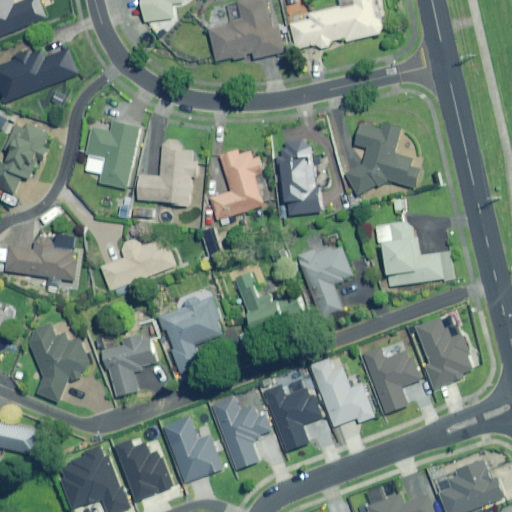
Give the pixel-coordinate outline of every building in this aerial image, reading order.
[(28,0),(15,5),(13,0),(0,0),(0,38),(48,19),(40,0),(28,0)] [(143,0),(147,22),(175,18),(173,4),(184,3),(183,0),(143,0)] [(273,30),(266,0),(252,0),(240,3),(244,23),(209,31),(216,62),(254,53),(256,60),(286,52),(280,28),(273,30)] [(347,38),(348,42),(387,34),(380,0),(355,0),(356,5),(302,16),(303,21),(292,24),(297,50),(319,45),(320,46),(321,47),(322,48),(323,48),(324,48),(326,48),(327,48),(328,48),(330,47),(331,47),(332,46),(333,45),(333,43),(334,42),(334,41),(347,38)] [(80,75),(70,50),(46,59),(43,51),(0,67),(0,86),(6,103),(80,75)] [(50,135),(18,122),(4,153),(12,157),(8,165),(0,161),(0,189),(14,196),(23,177),(30,180),(38,162),(43,164),(50,149),(45,147),(50,135)] [(141,128),(115,123),(113,133),(93,129),(88,156),(106,160),(101,183),(128,189),(141,128)] [(402,130),(380,125),(379,130),(360,125),(355,147),(369,150),(366,163),(347,171),(358,194),(377,188),(388,182),(416,189),(420,171),(412,169),(414,160),(396,155),(402,130)] [(290,202),(291,216),(322,213),(320,187),(316,187),(312,144),(306,145),(306,138),(286,140),(286,147),(280,147),(282,161),(283,175),(277,175),(278,186),(280,203),(290,202)] [(184,142),(166,140),(162,177),(140,175),(137,199),(189,205),(193,177),(198,178),(199,162),(194,162),(195,152),(183,151),(184,142)] [(254,160),(252,152),(240,156),(239,151),(221,157),(232,193),(211,199),(220,227),(230,224),(228,217),(264,207),(255,176),(264,173),(259,158),(254,160)] [(154,209),(133,207),(132,216),(153,218),(154,209)] [(387,276),(388,288),(453,279),(450,252),(422,256),(419,238),(414,239),(412,224),(376,228),(378,244),(382,244),(383,244),(386,273),(387,276)] [(177,266),(167,239),(141,249),(137,240),(123,245),(128,258),(101,268),(110,291),(177,266)] [(53,250),(54,244),(35,241),(34,250),(7,247),(4,272),(74,280),(77,259),(71,259),(72,252),(53,250)] [(354,278),(343,247),(313,257),(310,248),(298,252),(322,319),(344,311),(334,285),(354,278)] [(272,284),(257,290),(250,273),(234,280),(252,325),(257,336),(283,325),(282,322),(305,313),(298,296),(280,304),(278,299),(272,284)] [(220,320),(212,298),(200,303),(198,299),(182,305),(184,309),(160,318),(164,330),(167,329),(174,348),(172,349),(181,374),(203,366),(195,345),(223,335),(218,321),(220,320)] [(0,338),(7,322),(12,324),(18,310),(6,306),(4,313),(0,311),(0,338)] [(451,341),(443,319),(421,327),(434,365),(428,367),(436,390),(466,379),(464,374),(476,370),(464,336),(451,341)] [(83,374),(88,372),(91,362),(83,339),(70,343),(67,334),(57,337),(53,325),(39,329),(33,341),(45,379),(39,393),(59,401),(71,378),(73,383),(84,379),(83,374)] [(146,371),(145,367),(158,363),(150,338),(144,340),(143,336),(125,341),(126,346),(103,353),(117,398),(140,391),(135,375),(146,371)] [(387,360),(382,348),(366,354),(387,414),(410,406),(403,387),(422,381),(411,351),(387,360)] [(334,372),(329,361),(313,367),(336,427),(359,418),(361,423),(375,417),(363,385),(351,390),(343,369),(334,372)] [(288,398),(284,387),(267,393),(289,452),(310,444),(304,427),(324,419),(313,389),(288,398)] [(241,413),(236,397),(215,405),(240,470),(260,462),(253,443),(274,435),(268,418),(260,421),(255,407),(241,413)] [(0,447),(37,456),(43,431),(1,422),(1,417),(0,417),(0,447)] [(200,442),(191,419),(167,428),(187,484),(224,470),(212,437),(200,442)] [(136,449),(133,441),(117,448),(139,502),(174,489),(159,452),(151,455),(147,444),(136,449)] [(62,481),(76,511),(103,499),(109,511),(123,511),(132,508),(102,447),(87,454),(88,456),(66,467),(71,477),(62,481)] [(493,481),(486,462),(459,472),(461,478),(452,481),(455,490),(442,494),(448,511),(470,511),(506,499),(498,479),(493,481)] [(435,511),(429,496),(405,504),(402,496),(370,507),(371,511),(435,511)]
